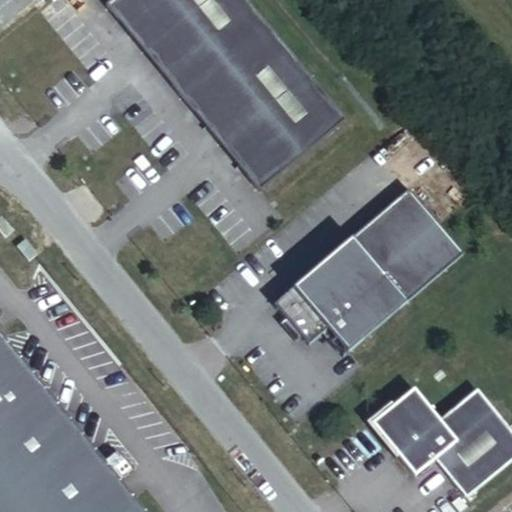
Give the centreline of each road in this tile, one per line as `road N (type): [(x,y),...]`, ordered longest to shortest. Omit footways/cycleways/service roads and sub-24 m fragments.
road 1 (unclassified): [(291,511),(0,155)]
road 2 (unknown): [(315,396),(255,321),(266,287),(372,179)]
